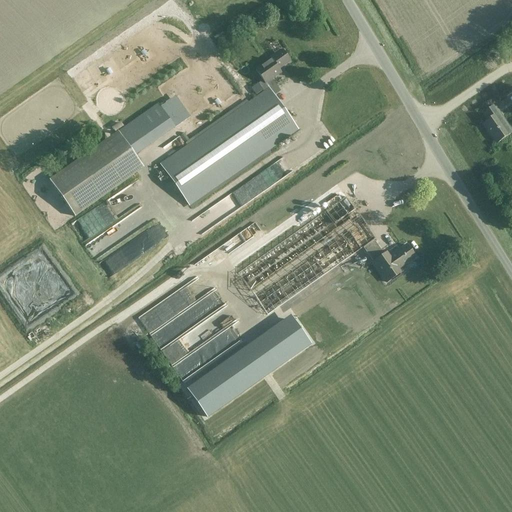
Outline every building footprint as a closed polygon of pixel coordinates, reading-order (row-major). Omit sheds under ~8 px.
[(258,84),(264,92),(269,89),(266,84),(282,73),(279,69),(291,61),(283,50),(276,54),(276,53),(270,58),(271,60),(256,70),(263,81),(258,84)] [(272,81),(267,83),(274,94),(278,91),(272,81)] [(269,89),(264,92),(161,164),(190,206),(298,130),(269,89)] [(158,104),(118,132),(50,180),(75,217),(144,168),(135,156),(174,128),(158,104)] [(501,113),(496,106),(485,113),(490,120),(484,124),(489,131),(490,131),(492,134),(492,135),(498,143),(511,133),(511,130),(500,114),(501,113)] [(115,131),(123,125),(120,120),(111,126),(115,131)] [(326,203),(329,208),(342,199),(338,194),(326,203)] [(363,248),(374,240),(375,239),(346,197),(238,274),(267,315),(363,248)] [(121,237),(136,231),(132,219),(117,224),(121,237)] [(384,255),(374,240),(363,248),(374,262),(373,263),(387,283),(401,273),(398,269),(415,257),(407,245),(390,257),(387,253),(384,255)] [(367,302),(363,309),(371,314),(375,307),(367,302)] [(205,337),(220,329),(214,319),(199,327),(205,337)] [(296,320),(192,393),(209,418),(292,360),(299,356),(313,345),(296,320)]
